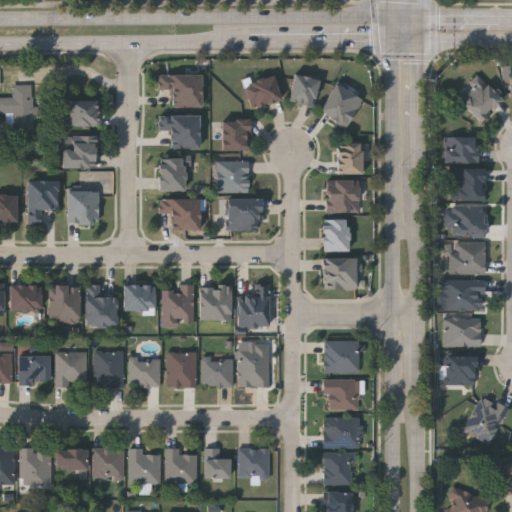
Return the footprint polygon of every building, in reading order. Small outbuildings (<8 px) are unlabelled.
[(171,106),(172,89),(158,88),(159,73),(202,74),(202,107),(171,106)] [(313,107),(289,101),(295,73),(320,79),(313,107)] [(281,99),(252,108),(245,84),(274,75),(281,99)] [(457,98),(479,76),(503,98),(481,121),(457,98)] [(0,96),(13,96),(13,84),(33,83),(33,131),(6,131),(6,112),(0,112),(0,96)] [(363,98),(346,127),(320,112),(337,83),(363,98)] [(99,100),(99,125),(67,125),(67,100),(99,100)] [(200,115),(200,147),(171,147),(171,131),(158,131),(158,115),(200,115)] [(222,149),(222,119),(249,119),(249,149),(222,149)] [(67,167),(67,135),(97,135),(97,167),(67,167)] [(445,162),(445,136),(478,136),(478,162),(445,162)] [(362,173),(337,173),(337,143),(362,143),(362,173)] [(185,158),(185,189),(159,189),(159,158),(185,158)] [(249,191),(218,191),(218,160),(249,160),(249,191)] [(485,168),(485,200),(451,200),(451,168),(485,168)] [(59,179),(59,210),(41,210),(41,224),(27,224),(27,179),(59,179)] [(333,187),(333,179),(359,179),(359,212),(328,212),(328,187),(333,187)] [(68,223),(68,190),(99,190),(99,223),(68,223)] [(0,221),(0,195),(16,195),(16,221),(0,221)] [(160,214),(160,198),(200,198),(200,230),(172,230),(172,214),(160,214)] [(226,198),(262,198),(262,230),(226,230),(226,198)] [(485,236),(454,235),(454,205),(486,205),(485,236)] [(323,251),(323,219),(349,219),(349,251),(323,251)] [(486,241),(486,274),(450,274),(450,241),(486,241)] [(356,288),(323,288),(323,257),(356,257),(356,288)] [(444,309),(444,279),(485,279),(485,309),(444,309)] [(10,311),(10,284),(41,284),(41,311),(10,311)] [(155,284),(155,311),(123,311),(123,284),(155,284)] [(163,323),(163,289),(180,289),(180,284),(194,284),(194,323),(163,323)] [(200,319),(200,284),(232,284),(232,319),(200,319)] [(269,326),(240,326),(239,292),(252,292),(252,284),(269,284),(269,326)] [(86,285),(105,285),(105,292),(117,292),(117,326),(86,326),(86,285)] [(79,321),(49,321),(49,286),(79,286),(79,321)] [(444,346),(444,317),(481,317),(481,346),(444,346)] [(323,372),(323,340),(359,340),(359,372),(323,372)] [(240,385),(240,350),(253,350),(253,343),(270,343),(270,385),(240,385)] [(87,350),(87,384),(55,384),(55,350),(87,350)] [(94,350),(123,350),(123,386),(94,386),(94,350)] [(0,352),(12,352),(12,381),(0,381),(0,352)] [(196,386),(167,386),(167,352),(196,352),(196,386)] [(49,354),(49,381),(18,381),(18,354),(49,354)] [(446,383),(446,356),(478,356),(478,383),(446,383)] [(129,385),(129,357),(160,357),(160,385),(129,385)] [(202,385),(202,358),(232,358),(232,385),(202,385)] [(359,410),(324,410),(324,379),(359,379),(359,410)] [(509,407),(492,444),(464,432),(481,395),(509,407)] [(323,447),(323,416),(359,417),(359,447),(323,447)] [(0,445),(15,445),(15,489),(0,489),(0,445)] [(51,487),(20,487),(20,447),(51,447),(51,487)] [(87,447),(87,468),(56,468),(56,447),(87,447)] [(92,478),(92,447),(123,447),(123,478),(92,478)] [(161,482),(130,482),(130,447),(143,447),(143,453),(161,453),(161,482)] [(197,482),(166,482),(166,447),(180,447),(180,454),(197,454),(197,482)] [(229,476),(205,477),(204,448),(229,447),(229,476)] [(270,447),(270,478),(238,478),(238,447),(270,447)] [(353,484),(323,484),(323,452),(353,452),(353,484)] [(511,492),(504,494),(498,463),(511,460),(511,492)] [(486,511),(447,511),(455,489),(490,500),(486,511)] [(351,491),(351,511),(326,511),(326,491),(351,491)]
